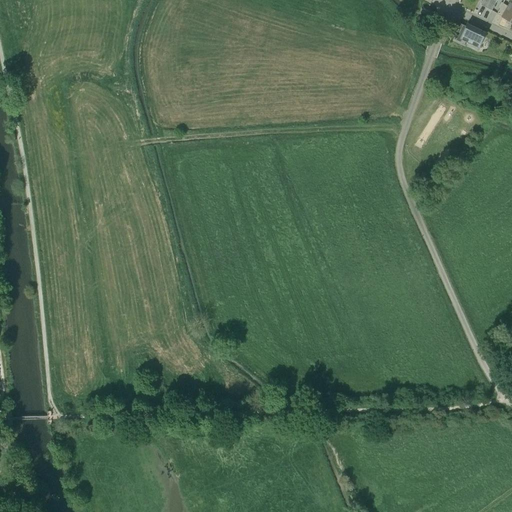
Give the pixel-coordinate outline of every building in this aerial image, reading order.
[(495,0),(483,0),(481,5),(492,11),(497,1),(495,0)] [(511,1),(509,7),(503,17),(503,18),(510,22),(511,19),(511,1)] [(509,7),(503,3),(497,14),(503,17),(509,7)] [(421,13),(431,18),(433,14),(423,9),(421,13)] [(460,40),(466,27),(459,24),(452,38),(460,43),(461,40),(460,40)] [(479,49),(486,33),(467,24),(466,27),(460,40),(461,40),(479,49)]
